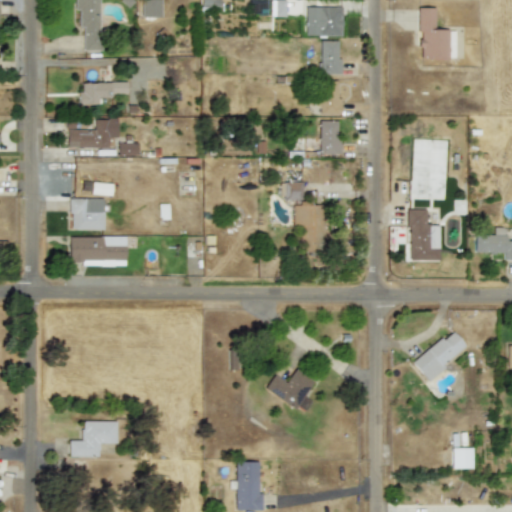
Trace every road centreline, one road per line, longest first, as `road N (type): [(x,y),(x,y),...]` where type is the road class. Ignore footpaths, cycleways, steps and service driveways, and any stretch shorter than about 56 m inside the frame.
road 1 (residential): [(33,511),(29,0)]
road 2 (residential): [(0,296),(511,298)]
road 3 (residential): [(375,511),(374,0)]
